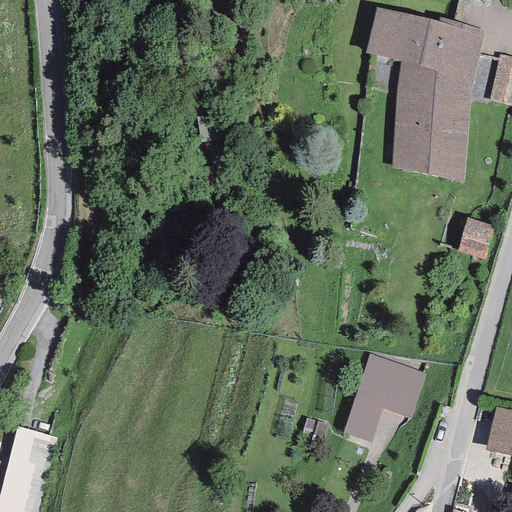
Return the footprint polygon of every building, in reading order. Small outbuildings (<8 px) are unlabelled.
[(429,19),(375,8),(365,53),(401,59),(396,92),(392,168),(463,183),(473,79),(484,31),(439,18),(438,22),(429,19)] [(511,57),(499,54),(488,100),(511,107),(511,57)] [(494,226),(467,217),(456,251),(484,260),(494,226)] [(369,354),(354,399),(343,433),(370,444),(382,409),(410,419),(426,374),(369,354)] [(511,410),(495,407),(485,450),(511,456),(511,410)] [(37,511),(57,438),(17,427),(0,490),(0,511),(37,511)]
